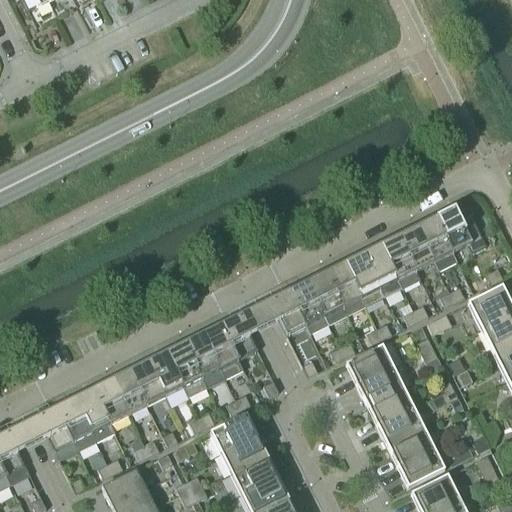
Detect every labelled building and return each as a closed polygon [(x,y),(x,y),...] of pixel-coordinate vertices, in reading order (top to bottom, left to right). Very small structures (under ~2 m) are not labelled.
[(6,0),(7,0),(17,0),(27,18),(48,7),(43,0),(6,0)] [(450,258),(465,250),(469,259),(484,251),(471,225),(461,230),(452,214),(433,223),(450,258)] [(456,268),(450,258),(433,223),(415,232),(432,267),(437,277),(456,268)] [(414,276),(432,267),(415,232),(396,242),(414,276)] [(413,276),(414,276),(396,242),(378,251),(400,295),(418,286),(413,276)] [(378,251),(360,260),(382,304),(400,295),(378,251)] [(364,313),(382,304),(360,260),(342,269),(364,313)] [(342,269),(324,278),(346,322),(364,313),(342,269)] [(489,290),(501,284),(496,273),(484,279),(489,290)] [(324,278),(305,287),(327,331),(346,322),(324,278)] [(305,287),(287,297),(304,331),(305,331),(310,340),(327,331),(305,287)] [(479,335),(511,318),(511,315),(500,291),(465,309),(479,335)] [(453,309),(462,304),(457,293),(447,298),(453,309)] [(267,306),(253,314),(270,348),(304,331),(287,297),(268,306),(267,306)] [(443,314),(453,309),(447,298),(437,303),(443,314)] [(407,309),(398,313),(402,321),(401,322),(407,332),(417,327),(411,317),(407,309)] [(417,327),(426,322),(421,312),(411,317),(417,327)] [(238,321),(219,331),(236,365),(270,348),(253,314),(238,321)] [(492,361),(511,350),(511,318),(479,335),(492,361)] [(380,346),(390,340),(384,329),(375,334),(380,346)] [(219,331),(201,340),(218,374),(224,385),(242,376),(236,365),(219,331)] [(370,351),(380,346),(375,334),(365,340),(370,351)] [(201,340),(183,349),(200,383),(205,394),(224,385),(218,374),(201,340)] [(419,359),(430,353),(426,343),(414,349),(419,359)] [(343,363),(353,358),(348,347),(338,352),(343,363)] [(356,364),(343,370),(354,391),(391,373),(399,368),(389,347),(380,352),(356,364)] [(183,349),(164,358),(182,393),(182,392),(187,403),(205,394),(200,383),(183,349)] [(505,387),(511,383),(511,350),(492,361),(505,387)] [(334,368),(343,363),(338,352),(328,357),(334,368)] [(424,369),(436,364),(430,353),(419,359),(424,369)] [(164,358),(146,367),(163,402),(182,393),(164,358)] [(306,382),(316,377),(310,366),(300,371),(306,382)] [(146,367),(128,377),(145,411),(163,402),(146,367)] [(391,373),(354,391),(364,412),(401,393),(410,389),(399,368),(391,373)] [(128,377),(109,386),(127,420),(145,411),(128,377)] [(439,400),(451,394),(447,385),(435,391),(439,400)] [(109,386),(91,395),(108,429),(109,429),(127,420),(109,386)] [(267,402),(277,397),(271,386),(261,391),(267,402)] [(401,393),(364,412),(375,432),(411,414),(401,393)] [(444,410),(456,404),(451,394),(439,400),(444,410)] [(91,395),(73,404),(95,447),(113,438),(109,429),(108,429),(91,395)] [(239,416),(249,411),(243,400),(233,405),(239,416)] [(73,404),(55,413),(76,457),(95,447),(73,404)] [(229,421),(239,416),(233,405),(224,410),(229,421)] [(55,413),(21,430),(31,450),(45,443),(57,466),(76,457),(55,413)] [(411,414),(375,432),(385,452),(421,434),(411,414)] [(203,435),(213,430),(207,418),(197,423),(203,435)] [(218,459),(255,441),(244,420),(208,438),(218,459)] [(465,437),(477,431),(472,422),(460,428),(465,437)] [(193,440),(203,435),(197,423),(187,428),(193,440)] [(494,426),(479,434),(482,441),(484,444),(499,436),(494,426)] [(6,438),(0,440),(0,473),(4,482),(9,491),(28,481),(24,472),(17,458),(31,450),(21,430),(6,438)] [(482,441),(479,434),(477,431),(465,437),(476,459),(488,453),(484,444),(482,441)] [(421,434),(385,452),(395,473),(432,454),(421,434)] [(166,453),(176,448),(170,437),(161,442),(166,453)] [(228,480),(265,461),(255,441),(218,459),(228,480)] [(142,451),(139,444),(129,449),(138,467),(148,462),(142,451)] [(148,462),(158,457),(152,446),(142,451),(148,462)] [(177,467),(189,461),(184,451),(171,457),(177,467)] [(432,454),(395,473),(406,494),(442,476),(432,454)] [(504,485),(511,481),(511,479),(499,455),(491,459),(504,485)] [(161,475),(171,469),(166,459),(156,465),(161,475)] [(239,500),(275,482),(265,461),(228,480),(239,500)] [(484,488),(496,482),(485,462),(473,467),(484,488)] [(111,480),(121,475),(115,464),(105,469),(111,480)] [(101,485),(111,480),(105,469),(96,474),(101,485)] [(0,473),(0,495),(8,491),(4,482),(0,473)] [(109,511),(143,495),(134,475),(99,493),(109,511)] [(414,511),(436,511),(456,502),(445,481),(408,499),(414,511)] [(188,497),(200,491),(196,482),(184,488),(188,497)] [(244,511),(266,511),(286,502),(275,482),(239,500),(244,511)] [(489,498),(501,493),(496,482),(484,488),(489,498)] [(74,499),(84,494),(78,483),(68,488),(74,499)] [(179,502),(188,497),(184,488),(174,493),(179,502)] [(194,508),(206,502),(200,491),(188,497),(194,508)] [(109,511),(152,511),(143,495),(109,511)] [(183,511),(185,511),(194,508),(188,497),(179,502),(183,511)] [(290,511),(286,502),(266,511),(290,511)] [(460,511),(456,502),(436,511),(460,511)] [(31,511),(43,511),(39,503),(29,508),(31,511)]
